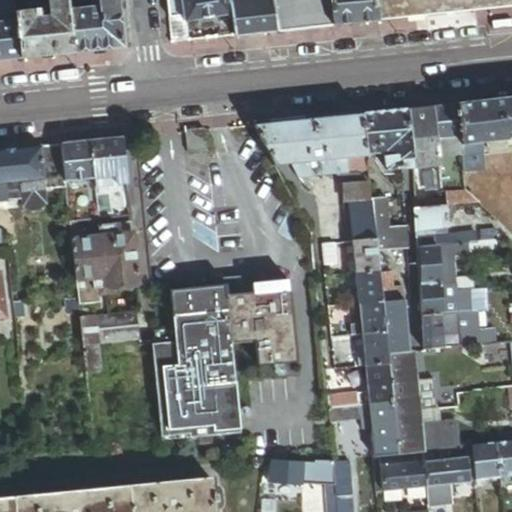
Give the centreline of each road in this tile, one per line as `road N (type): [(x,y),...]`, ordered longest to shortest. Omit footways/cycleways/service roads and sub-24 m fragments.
road 1 (secondary): [(150,96),(511,56)]
road 2 (secondary): [(0,110),(150,96)]
